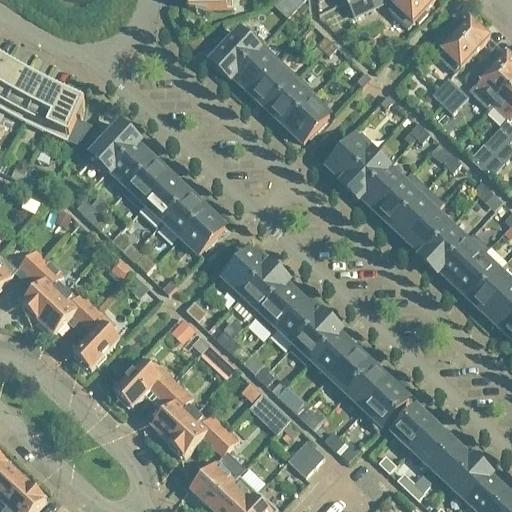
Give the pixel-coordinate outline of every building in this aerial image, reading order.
[(233,12),(232,0),(186,0),(187,10),(189,10),(189,13),(208,17),(208,13),(233,12)] [(380,0),(353,0),(347,3),(355,19),(383,5),(380,0)] [(424,13),(436,0),(401,0),(388,14),(407,32),(415,23),(418,26),(427,16),(424,13)] [(294,27),(302,18),(296,13),(288,22),(294,27)] [(455,77),(489,40),(486,38),(482,34),(485,31),(475,22),(473,25),(470,22),(453,40),(451,38),(441,48),(444,50),(436,59),(455,77)] [(230,83),(263,48),(265,46),(247,29),(212,66),(230,83)] [(323,54),(331,46),(325,40),(317,49),(323,54)] [(329,60),(337,51),(331,46),(323,54),(329,60)] [(250,97),(281,64),(263,48),(230,83),(231,84),(233,81),(238,86),(250,97)] [(488,112),(511,86),(511,57),(510,59),(507,57),(470,96),(488,112)] [(267,113),(298,80),(281,64),(250,97),(267,113)] [(0,111),(5,115),(25,76),(24,75),(25,73),(15,67),(14,69),(7,65),(0,77),(0,111)] [(25,125),(45,87),(43,85),(44,83),(34,78),(32,80),(25,76),(5,115),(25,125)] [(362,91),(370,82),(365,77),(357,86),(362,91)] [(285,130),(316,97),(298,80),(267,113),(274,119),(285,130)] [(442,108),(458,91),(448,82),(432,99),(442,108)] [(511,122),(511,121),(511,86),(488,112),(489,113),(494,107),(511,122)] [(48,130),(65,96),(62,95),(63,93),(53,88),(52,90),(45,87),(25,125),(44,135),(46,129),(48,130)] [(452,118),(468,100),(458,91),(442,108),(452,118)] [(81,124),(84,105),(82,104),(83,102),(72,97),(71,99),(65,96),(48,130),(69,140),(76,123),(81,124)] [(323,125),(329,119),(312,103),(317,97),(316,97),(285,130),(303,147),(317,133),(318,134),(325,126),(323,125)] [(386,113),(394,104),(388,99),(380,108),(386,113)] [(511,138),(511,128),(507,124),(484,148),(494,158),(511,140),(511,138)] [(416,141),(424,132),(418,127),(410,136),(416,141)] [(106,181),(139,145),(121,129),(105,145),(104,144),(97,151),(98,152),(88,164),(106,181)] [(422,147),(430,138),(424,132),(416,141),(422,147)] [(342,188),(377,151),(361,135),(350,147),(349,145),(342,153),(343,154),(328,170),(344,185),(341,188),(342,188)] [(85,139),(74,155),(84,162),(96,145),(85,139)] [(504,167),(511,158),(511,141),(511,140),(494,158),(504,167)] [(123,197),(152,166),(154,164),(137,149),(139,146),(139,145),(106,181),(111,176),(127,191),(123,197)] [(358,203),(388,171),(373,157),(378,152),(377,151),(342,188),(356,201),(358,203)] [(447,171),(455,162),(450,156),(441,165),(447,171)] [(453,176),(461,167),(455,162),(447,171),(453,176)] [(141,213),(171,181),(154,164),(152,166),(123,197),(141,213)] [(17,168),(14,173),(11,181),(21,186),(25,178),(27,173),(17,168)] [(376,215),(404,186),(388,171),(358,203),(358,204),(361,201),(367,207),(376,215)] [(32,191),(36,184),(25,178),(21,186),(32,191)] [(163,225),(188,199),(189,197),(171,181),(141,213),(139,215),(156,232),(163,225)] [(393,228),(419,201),(404,186),(376,215),(391,230),(392,230),(392,229),(393,228)] [(479,200),(487,191),(481,186),(473,195),(479,200)] [(485,206),(493,197),(487,191),(479,200),(485,206)] [(181,241),(207,214),(189,197),(188,199),(163,225),(181,241)] [(407,245),(435,215),(419,201),(393,228),(392,229),(392,230),(398,236),(407,245)] [(94,228),(102,220),(96,214),(88,223),(94,228)] [(211,245),(225,231),(207,214),(181,241),(199,258),(204,253),(206,254),(212,246),(211,245)] [(421,262),(451,230),(435,215),(407,245),(423,259),(420,262),(421,262)] [(100,234),(108,225),(102,220),(94,228),(100,234)] [(437,277),(467,245),(451,230),(421,262),(435,275),(437,277)] [(437,278),(440,275),(455,289),(482,260),(489,252),(473,238),(467,245),(437,277),(437,278)] [(89,246),(85,255),(93,260),(98,251),(89,246)] [(129,261),(137,252),(131,247),(123,256),(129,261)] [(30,280),(47,262),(36,252),(19,270),(30,280)] [(143,258),(137,252),(129,261),(135,267),(143,258)] [(237,304),(270,268),(269,268),(267,270),(250,254),(236,268),(235,267),(228,275),(229,276),(219,287),(237,304)] [(0,292),(17,274),(14,271),(1,258),(0,259),(0,292)] [(472,302),(498,274),(482,260),(455,289),(470,303),(471,304),(471,303),(472,302)] [(56,284),(62,277),(47,262),(30,280),(40,289),(21,309),(23,310),(22,312),(36,325),(67,293),(56,284)] [(259,315),(288,285),(270,268),(237,304),(255,322),(260,316),(259,315)] [(120,289),(130,283),(122,269),(111,276),(120,289)] [(486,319),(511,291),(511,287),(498,274),(472,302),(471,303),(471,304),(477,310),(486,319)] [(168,298),(176,290),(171,284),(162,293),(168,298)] [(303,304),(286,288),(288,286),(288,285),(259,315),(260,316),(255,322),(272,337),(277,332),(303,304)] [(503,332),(511,322),(511,291),(486,319),(495,327),(502,333),(503,332)] [(99,312),(81,295),(75,301),(67,293),(36,325),(53,341),(73,320),(83,329),(99,312)] [(320,320),(314,314),(303,304),(277,332),(294,348),(289,353),(323,318),(322,317),(320,320)] [(120,343),(110,334),(115,327),(99,312),(83,329),(92,338),(74,358),(76,360),(74,361),(91,376),(106,361),(104,359),(120,343)] [(216,326),(206,317),(197,326),(207,335),(216,326)] [(340,334),(325,320),(323,318),(289,353),(307,370),(340,334)] [(511,342),(511,322),(503,332),(502,333),(509,339),(511,342)] [(164,369),(178,353),(191,364),(204,348),(179,327),(152,360),(164,369)] [(355,353),(338,337),(341,335),(340,334),(307,370),(312,365),(329,381),(355,353)] [(233,343),(225,335),(216,344),(225,352),(233,343)] [(231,357),(239,349),(233,343),(225,352),(231,357)] [(202,359),(201,360),(210,369),(218,361),(220,359),(211,350),(202,359)] [(347,397),(371,371),(373,370),(355,353),(329,381),(347,397)] [(160,402),(176,385),(159,369),(154,375),(144,365),(128,382),(127,381),(112,396),(129,412),(130,410),(131,412),(150,393),(160,402)] [(260,385),(268,376),(263,370),(254,379),(260,385)] [(360,419),(390,386),(373,370),(371,371),(347,397),(364,413),(359,418),(360,419)] [(274,381),(268,376),(260,385),(266,390),(274,381)] [(197,416),(187,407),(193,400),(176,385),(160,402),(170,411),(150,432),(167,448),(197,416)] [(378,436),(408,403),(401,396),(390,386),(360,419),(378,436)] [(262,399),(253,408),(263,418),(272,408),(262,399)] [(303,409),(298,403),(289,412),(295,418),(303,409)] [(309,414),(303,409),(295,418),(301,423),(309,414)] [(411,454),(435,428),(416,410),(392,436),(411,454)] [(213,451),(229,434),(212,418),(206,424),(197,416),(167,448),(181,461),(183,460),(185,461),(203,442),(213,451)] [(281,439),(289,428),(277,419),(269,430),(281,439)] [(429,471),(451,447),(453,445),(435,428),(411,454),(429,471)] [(223,460),(239,443),(229,434),(213,451),(223,460)] [(286,436),(281,441),(287,447),(292,442),(286,436)] [(330,450),(339,441),(333,436),(325,445),(330,450)] [(336,456),(344,447),(339,441),(330,450),(336,456)] [(324,461),(307,445),(297,455),(315,471),(324,461)] [(472,462),(471,462),(453,445),(451,447),(429,471),(447,488),(472,462)] [(315,471),(297,455),(288,465),(305,482),(315,471)] [(396,470),(385,460),(378,467),(389,477),(396,470)] [(466,505),(492,478),(473,460),(471,462),(472,462),(447,488),(466,505)] [(211,510),(240,479),(239,479),(234,484),(216,467),(190,494),(204,508),(206,506),(211,510)] [(0,511),(1,511),(5,511),(28,487),(8,468),(0,475),(0,511)] [(414,487),(404,477),(397,484),(407,494),(414,487)] [(472,511),(493,511),(506,499),(508,497),(491,480),(493,479),(492,478),(466,505),(472,511)] [(243,511),(259,496),(258,495),(257,496),(240,479),(211,510),(213,511),(243,511)] [(38,511),(46,504),(44,502),(45,501),(32,488),(31,490),(28,487),(5,511),(38,511)] [(425,497),(414,487),(407,494),(418,504),(425,497)] [(276,511),(259,496),(243,511),(276,511)] [(511,511),(511,500),(508,497),(506,499),(493,511),(511,511)]
